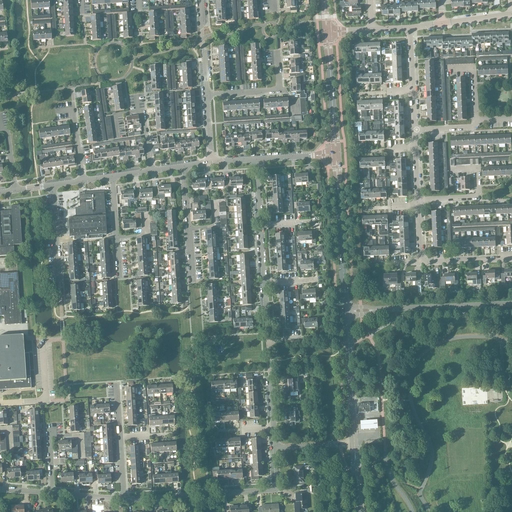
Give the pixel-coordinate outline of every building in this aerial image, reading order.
[(295,1),(286,2),(287,8),(290,8),(291,14),(297,13),(296,11),(297,10),(297,8),(295,8),(295,1)] [(352,7),(353,12),(348,13),(348,17),(360,17),(360,14),(361,14),(361,6),(357,6),(352,7)] [(226,15),(217,16),(216,16),(217,24),(216,24),(216,25),(222,24),(222,21),(226,21),(226,15)] [(190,29),(182,29),(182,32),(181,32),(181,38),(187,38),(186,38),(186,35),(190,35),(190,29)] [(158,31),(150,31),(150,34),(149,34),(150,40),(149,40),(155,40),(154,40),(154,37),(159,37),(158,31)] [(508,33),(502,33),(503,41),(503,43),(505,43),(505,41),(511,41),(511,36),(509,36),(508,33)] [(303,46),(298,46),(297,42),(299,42),(299,39),(292,40),(292,43),(289,43),(289,49),(298,49),(303,48),(303,46)] [(293,55),(293,58),(300,58),(300,55),(298,55),(298,49),(289,49),(290,56),(293,55)] [(302,58),(300,58),(293,58),(294,61),(290,61),(290,68),(302,67),(303,67),(303,65),(303,64),(301,64),(301,65),(299,65),(299,61),(301,61),(302,60),(302,58)] [(191,61),(186,61),(186,62),(186,61),(186,64),(182,64),(182,68),(179,68),(179,71),(182,71),(191,70),(191,67),(191,61)] [(150,66),(151,73),(159,72),(159,69),(160,69),(159,63),(160,63),(154,63),(154,64),(154,63),(155,66),(150,66)] [(302,67),(290,68),(291,74),(294,74),(295,77),(305,76),(304,73),(300,74),(299,70),(302,70),(302,67)] [(291,80),(292,86),(300,86),(302,86),(302,85),(302,82),(305,82),(305,76),(295,77),(295,80),(291,80)] [(113,94),(121,92),(121,90),(122,90),(121,84),(122,84),(122,83),(116,84),(117,87),(112,87),(113,91),(110,91),(110,94),(113,94)] [(303,85),(302,85),(302,86),(292,86),(292,89),(291,89),(291,92),(292,92),(292,93),(296,92),(296,95),(300,95),(300,99),(305,98),(306,98),(306,94),(305,94),(304,91),(303,91),(303,85)] [(138,116),(132,117),(133,126),(134,130),(136,129),(136,126),(141,125),(140,120),(139,120),(138,116)] [(133,126),(132,117),(126,118),(126,121),(124,121),(125,129),(128,129),(128,127),(133,126)] [(306,131),(296,132),(297,143),(299,142),(299,140),(307,139),(306,131)] [(194,134),(191,134),(191,136),(193,150),(196,150),(195,147),(199,147),(198,139),(195,140),(194,134)] [(179,139),(173,140),(175,150),(175,151),(175,150),(176,151),(178,151),(178,150),(179,150),(179,153),(181,152),(179,139)] [(101,159),(100,151),(99,148),(97,148),(97,151),(94,152),(94,155),(92,155),(93,161),(94,161),(98,161),(99,160),(99,159),(101,159)] [(73,157),(67,158),(68,166),(70,165),(71,166),(71,167),(76,166),(76,165),(76,159),(74,160),(73,157)] [(48,159),(48,158),(46,159),(46,161),(42,162),(43,162),(41,162),(40,163),(41,167),(42,168),(43,168),(44,169),(50,168),(48,159)] [(302,183),(302,174),(295,175),(295,179),(292,179),(293,185),(296,185),(296,183),(302,183)] [(308,174),(302,174),(302,183),(308,183),(308,184),(312,184),(311,178),(308,178),(308,174)] [(230,182),(227,182),(227,188),(230,188),(230,187),(236,186),(236,178),(229,178),(230,182)] [(211,183),(208,183),(208,189),(212,189),(212,188),(217,187),(217,179),(211,179),(211,183)] [(224,179),(217,179),(217,187),(224,187),(224,188),(227,188),(227,182),(224,182),(224,179)] [(198,180),(199,189),(205,188),(205,190),(208,189),(208,183),(205,183),(205,180),(198,180)] [(170,185),(164,186),(165,194),(171,194),(171,200),(175,199),(174,189),(171,189),(170,185)] [(158,193),(155,193),(156,199),(159,199),(159,195),(165,194),(164,186),(158,186),(158,193)] [(133,191),(131,191),(130,190),(127,190),(127,191),(128,202),(130,202),(130,200),(134,200),(134,201),(137,201),(137,194),(134,194),(133,191)] [(139,194),(137,194),(137,201),(140,200),(140,199),(146,199),(145,190),(139,190),(139,194)] [(152,190),(145,190),(146,199),(152,198),(152,200),(156,199),(155,193),(152,193),(152,190)] [(76,218),(68,218),(69,234),(70,236),(70,237),(74,237),(74,240),(102,238),(102,235),(107,235),(104,194),(85,195),(84,194),(79,194),(80,196),(79,196),(80,208),(75,208),(76,218)] [(310,203),(304,203),(304,212),(310,211),(310,208),(313,207),(313,202),(310,202),(310,203)] [(304,212),(304,203),(298,204),(297,203),(294,203),(295,209),(298,208),(298,212),(304,212)] [(14,245),(23,244),(20,205),(11,206),(11,211),(0,211),(0,245),(1,246),(1,248),(0,247),(0,256),(15,255),(14,245)] [(306,241),(306,232),(299,233),(300,237),(296,237),(297,243),(300,243),(300,242),(306,241)] [(312,232),(306,232),(306,241),(312,241),(312,244),(316,244),(315,236),(312,236),(312,232)] [(173,249),(178,248),(177,242),(166,243),(167,251),(173,251),(173,249)] [(301,254),(297,254),(298,267),(301,267),(301,271),(308,270),(307,262),(303,262),(303,260),(302,260),(301,254)] [(313,258),(311,258),(311,262),(307,262),(308,270),(314,270),(314,266),(317,266),(317,260),(313,260),(313,258)] [(501,274),(501,285),(505,285),(505,278),(511,277),(511,269),(505,270),(505,274),(501,274)] [(486,276),(483,276),(483,284),(487,284),(486,279),(495,279),(495,280),(499,280),(499,272),(495,272),(495,271),(486,271),(486,276)] [(110,278),(110,272),(101,272),(96,273),(96,275),(101,275),(102,279),(102,281),(107,280),(107,278),(110,278)] [(4,322),(5,322),(4,323),(5,325),(22,324),(21,310),(20,310),(18,273),(0,273),(0,316),(4,316),(4,322)] [(455,279),(455,274),(454,275),(454,274),(453,273),(451,273),(450,274),(450,275),(445,275),(445,278),(441,279),(441,281),(441,286),(445,286),(445,282),(452,282),(452,283),(452,284),(453,285),(454,285),(455,285),(456,285),(457,284),(457,283),(458,282),(458,281),(457,281),(457,280),(456,280),(456,279),(455,279)] [(416,274),(406,274),(406,282),(415,282),(415,286),(421,286),(421,278),(416,278),(416,274)] [(431,274),(424,274),(425,281),(428,281),(428,285),(429,285),(429,288),(434,288),(441,288),(441,286),(441,281),(435,282),(435,275),(431,276),(431,274)] [(477,274),(467,274),(467,281),(473,281),(473,285),(481,285),(481,277),(477,277),(477,274)] [(385,275),(385,284),(395,284),(396,295),(402,295),(401,289),(401,284),(397,284),(397,275),(385,275)] [(316,290),(309,291),(310,299),(316,299),(316,300),(319,300),(319,293),(316,294),(316,290)] [(310,299),(309,291),(303,291),(303,295),(300,295),(301,301),(304,301),(304,299),(310,299)] [(317,319),(311,319),(312,328),(318,328),(318,324),(321,324),(320,318),(317,318),(317,319)] [(312,328),(311,319),(305,320),(305,319),(302,319),(302,325),(305,325),(305,329),(312,328)] [(23,335),(0,336),(0,392),(3,392),(3,390),(31,388),(29,353),(24,354),(23,335)] [(248,381),(248,388),(256,387),(256,381),(254,381),(254,378),(246,378),(246,381),(248,381)] [(286,384),(286,393),(298,392),(298,380),(288,380),(289,384),(286,384)] [(372,411),(371,402),(360,403),(360,407),(361,411),(372,411)] [(298,411),(297,408),(297,405),(287,406),(288,427),(291,427),(292,427),(292,428),(293,428),(293,429),(294,429),(294,428),(295,428),(296,427),(299,426),(298,424),(299,423),(300,422),(300,421),(300,420),(299,420),(299,419),(298,419),(298,415),(299,415),(299,414),(300,413),(299,412),(299,411),(298,411)] [(7,419),(9,419),(9,410),(5,410),(5,412),(0,412),(0,419),(7,419)] [(368,411),(362,412),(363,421),(359,421),(360,430),(378,428),(378,420),(369,420),(368,411)] [(221,448),(221,440),(215,440),(215,443),(213,443),(212,444),(212,447),(213,448),(215,448),(215,449),(221,448)] [(7,463),(4,464),(4,470),(7,470),(8,478),(14,478),(14,469),(7,470),(7,463)] [(14,469),(14,478),(20,477),(20,474),(23,474),(23,467),(20,468),(20,469),(16,469),(16,466),(14,466),(14,469)] [(295,484),(305,483),(304,466),(294,467),(295,484)] [(26,467),(23,467),(23,474),(26,474),(27,481),(33,481),(32,470),(30,470),(30,472),(26,472),(26,467)] [(223,480),(223,471),(219,471),(218,467),(212,468),(213,477),(217,477),(217,480),(223,480)] [(32,470),(33,481),(39,480),(39,477),(42,476),(42,470),(38,470),(39,472),(35,472),(35,470),(32,470)] [(253,470),(251,471),(251,480),(259,480),(259,476),(262,476),(262,470),(253,470)] [(104,475),(104,484),(105,486),(108,486),(109,485),(109,483),(111,483),(111,480),(114,480),(114,473),(110,473),(110,475),(106,475),(106,471),(104,471),(104,475)] [(74,478),(76,478),(76,472),(73,472),(73,474),(66,474),(67,482),(74,482),(74,478)] [(82,473),(82,475),(79,475),(79,472),(76,472),(76,478),(79,478),(79,484),(82,483),(82,484),(83,485),(86,485),(85,472),(84,472),(82,473)] [(95,479),(94,473),(91,473),(91,474),(88,474),(87,473),(86,472),(85,472),(86,485),(89,485),(90,484),(90,483),(92,483),(92,479),(95,479)] [(105,486),(104,484),(104,475),(98,476),(98,473),(94,473),(95,479),(97,478),(98,484),(100,484),(100,485),(101,486),(105,486)] [(296,502),(294,502),(295,511),(300,511),(300,509),(308,509),(307,494),(302,495),(302,493),(296,494),(296,502)]
